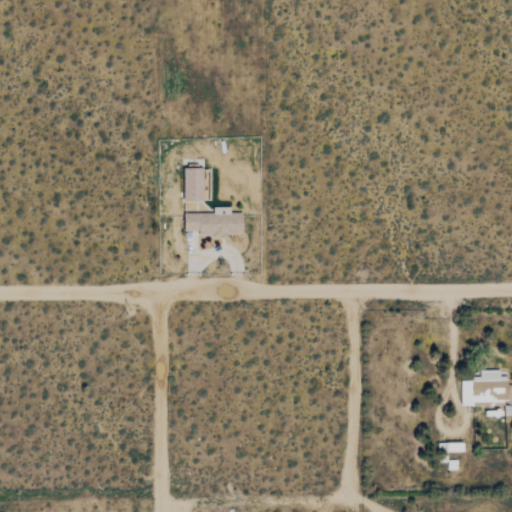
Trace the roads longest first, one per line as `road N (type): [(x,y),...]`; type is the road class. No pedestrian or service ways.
road 1 (track): [(511,293),(0,295)]
road 2 (track): [(160,502),(350,494),(352,293)]
road 3 (track): [(160,511),(156,292)]
